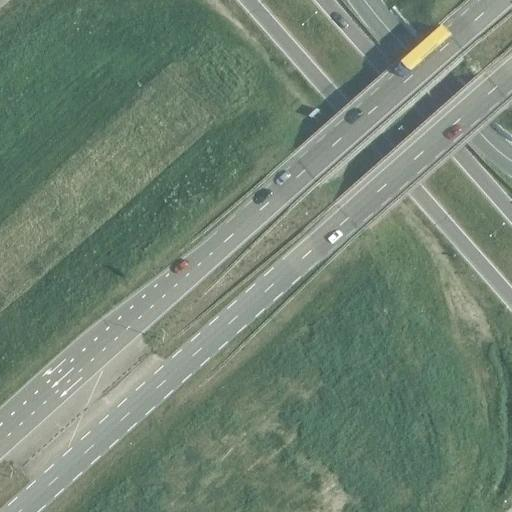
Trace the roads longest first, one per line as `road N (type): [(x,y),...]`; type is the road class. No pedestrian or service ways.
road 1 (trunk): [(496,0),(0,442)]
road 2 (trunk): [(19,511),(511,69)]
road 3 (secondary): [(246,0),(511,302)]
road 4 (secondary): [(511,214),(324,0)]
